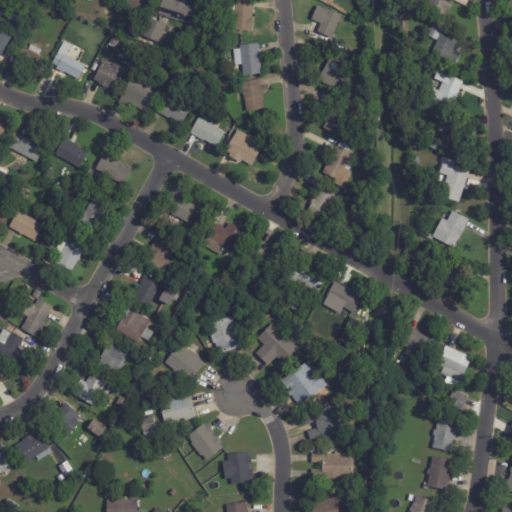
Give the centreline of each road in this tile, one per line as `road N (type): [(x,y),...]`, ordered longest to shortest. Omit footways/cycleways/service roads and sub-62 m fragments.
road 1 (residential): [(511,349),(82,109),(25,103),(0,86)]
road 2 (residential): [(480,0),(493,339),(469,511)]
road 3 (residential): [(167,160),(88,306),(19,403),(0,407)]
road 4 (residential): [(273,0),(288,137),(267,212)]
road 5 (residential): [(235,396),(275,445),(274,511)]
